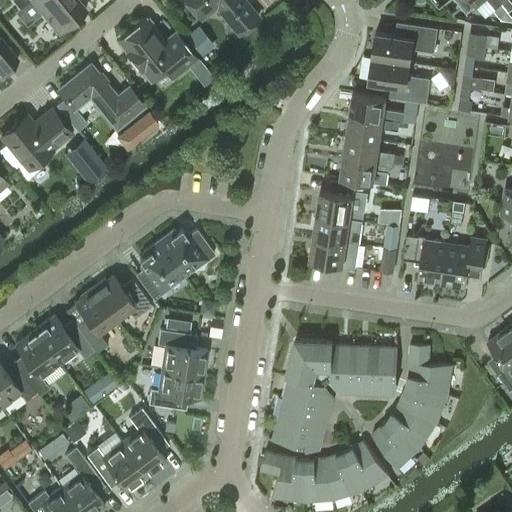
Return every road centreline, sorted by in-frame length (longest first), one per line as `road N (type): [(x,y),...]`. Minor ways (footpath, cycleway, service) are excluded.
road 1 (residential): [(0,325),(156,209),(271,220)]
road 2 (residential): [(260,289),(479,320),(511,297)]
road 3 (residential): [(271,220),(291,125),(343,54),(342,0)]
road 4 (residential): [(225,473),(260,289)]
road 5 (residential): [(0,107),(135,0)]
